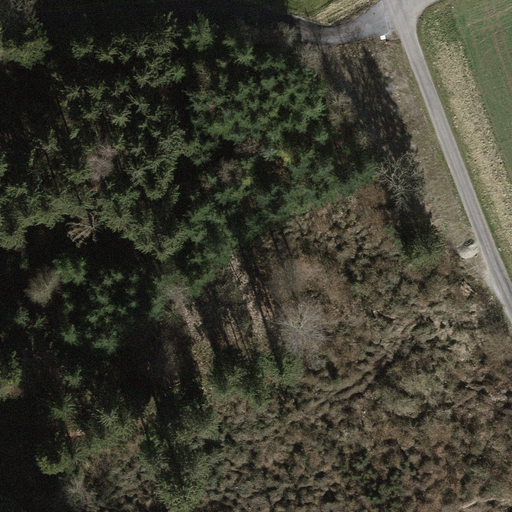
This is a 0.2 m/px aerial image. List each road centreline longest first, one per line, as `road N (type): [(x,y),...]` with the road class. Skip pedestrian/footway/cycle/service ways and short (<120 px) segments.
road 1 (track): [(396,0),(346,33),(173,5),(0,22)]
road 2 (track): [(399,0),(511,300)]
